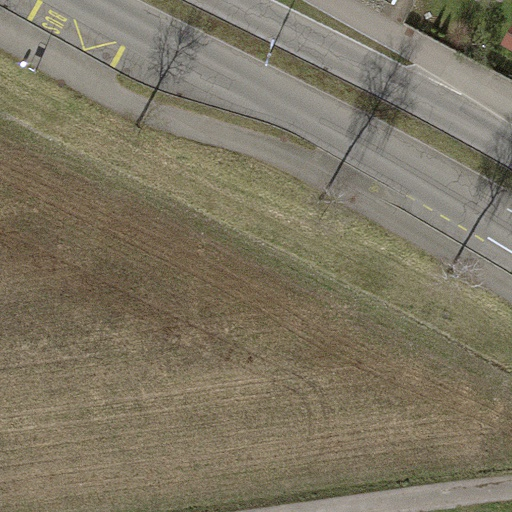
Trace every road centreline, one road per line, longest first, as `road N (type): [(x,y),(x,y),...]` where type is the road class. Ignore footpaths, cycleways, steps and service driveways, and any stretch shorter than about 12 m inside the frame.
road 1 (tertiary): [(99,0),(511,233)]
road 2 (tertiary): [(511,145),(222,0)]
